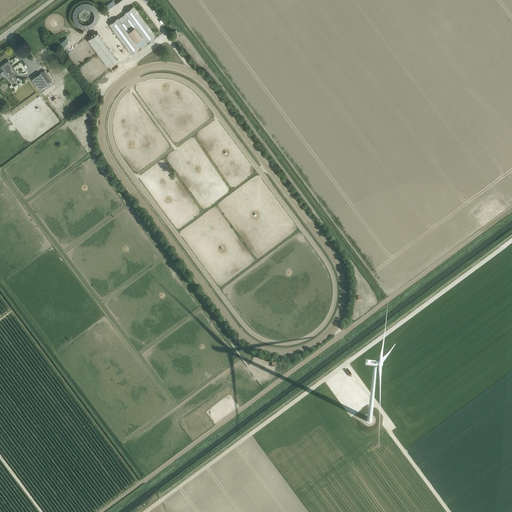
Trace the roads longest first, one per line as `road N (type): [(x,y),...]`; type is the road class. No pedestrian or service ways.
road 1 (track): [(511,208),(97,511)]
road 2 (unknown): [(138,0),(160,36),(130,58),(104,29),(119,7)]
